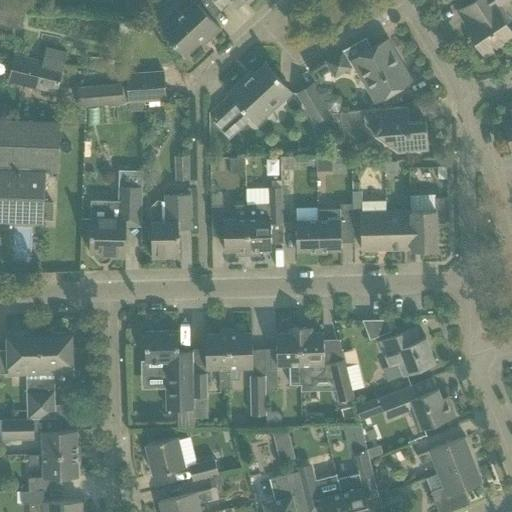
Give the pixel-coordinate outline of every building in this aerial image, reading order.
[(211,0),(213,1),(213,0),(227,0),(235,8),(245,0),(248,4),(251,0),(211,0)] [(464,27),(469,34),(485,56),(511,37),(511,33),(505,23),(509,20),(499,6),(507,0),(474,0),(460,10),(469,23),(464,27)] [(162,32),(170,41),(184,56),(205,36),(208,40),(220,29),(207,14),(195,1),(162,32)] [(330,58),(339,75),(354,67),(375,103),(411,82),(386,39),(364,52),(358,42),(330,58)] [(45,47),(41,64),(61,69),(65,52),(45,47)] [(15,57),(9,81),(55,92),(57,86),(61,69),(41,64),(15,57)] [(227,93),(241,108),(256,125),(291,92),(265,63),(246,81),(244,78),(227,93)] [(124,74),(125,87),(127,102),(142,101),(165,100),(164,72),(124,74)] [(297,93),(315,124),(330,114),(312,84),(297,93)] [(127,102),(125,87),(99,89),(99,87),(79,89),(81,106),(127,102)] [(363,110),(364,125),(397,153),(428,150),(425,120),(402,122),(400,107),(363,110)] [(331,115),(332,133),(342,133),(342,127),(350,126),(355,121),(354,111),(339,112),(340,114),(331,115)] [(62,114),(61,122),(85,123),(85,115),(62,114)] [(0,221),(34,222),(43,223),(43,219),(51,219),(52,203),(44,203),(45,172),(57,172),(59,122),(0,119),(0,221)] [(346,163),(345,151),(334,152),(334,163),(346,163)] [(174,156),(175,180),(189,180),(189,155),(174,156)] [(316,165),(316,157),(281,157),(281,170),(305,170),(305,165),(316,165)] [(319,157),(316,157),(316,165),(316,171),(332,171),(332,157),(319,157)] [(385,170),(397,170),(397,162),(385,162),(385,170)] [(446,166),(438,166),(438,179),(447,179),(446,166)] [(141,227),(141,207),(142,187),(118,186),(117,202),(91,201),(90,218),(89,253),(125,254),(126,226),(141,227)] [(267,205),(244,205),(247,255),(259,255),(259,250),(271,249),(270,238),(283,237),(281,187),(267,188),(267,205)] [(352,191),(353,208),(361,208),(361,190),(352,191)] [(165,195),(165,221),(150,222),(151,258),(179,257),(178,229),(190,229),(190,194),(165,195)] [(411,246),(411,249),(411,251),(436,250),(436,223),(435,211),(435,198),(415,198),(415,211),(409,211),(411,246)] [(443,198),(435,198),(435,211),(443,210),(443,198)] [(361,250),(386,249),(384,212),(383,201),(361,201),(362,212),(360,212),(361,250)] [(210,205),(210,215),(222,215),(222,205),(210,205)] [(247,255),(244,205),(235,205),(236,219),(222,219),(223,251),(235,250),(235,256),(247,255)] [(443,210),(435,211),(436,223),(444,223),(443,210)] [(340,211),(316,212),(316,220),(319,253),(327,253),(327,250),(341,250),(340,230),(340,219),(340,211)] [(386,249),(411,249),(411,246),(409,211),(384,212),(386,249)] [(316,220),(295,220),(296,231),(296,251),(310,250),(310,254),(319,253),(316,220)] [(392,319),(386,320),(391,330),(395,329),(392,319)] [(362,320),(362,321),(369,339),(391,331),(391,330),(386,320),(362,320)] [(383,368),(389,380),(435,363),(425,337),(420,339),(415,327),(379,341),(389,365),(383,368)] [(302,384),(299,328),(287,328),(287,334),(276,334),(276,366),(289,365),(290,384),(302,384)] [(311,328),(299,328),(302,384),(310,383),(310,376),(314,376),(323,370),(322,365),(323,365),(323,333),(311,333),(311,328)] [(230,378),(229,330),(219,330),(220,334),(205,334),(205,354),(206,369),(218,369),(218,387),(229,386),(229,378),(230,378)] [(236,330),(229,330),(230,378),(239,377),(239,368),(252,368),(252,353),(251,333),(236,334),(236,330)] [(144,332),(145,362),(142,362),(142,375),(166,374),(167,410),(193,409),(192,352),(178,352),(178,331),(144,332)] [(49,337),(39,337),(42,419),(56,418),(55,390),(50,390),(50,378),(54,378),(54,373),(72,372),(71,336),(66,336),(66,332),(49,333),(49,337)] [(26,391),(27,419),(34,419),(42,419),(39,337),(29,337),(29,333),(12,334),(12,337),(7,338),(8,374),(26,373),(26,378),(30,378),(31,390),(26,391)] [(87,349),(75,349),(75,360),(87,360),(87,349)] [(328,363),(337,399),(353,396),(344,359),(328,363)] [(265,375),(265,389),(277,389),(276,370),(265,370),(265,375)] [(193,373),(193,383),(194,383),(194,397),(206,397),(205,383),(206,383),(206,373),(193,373)] [(265,389),(265,375),(249,376),(250,415),(266,415),(266,412),(265,389)] [(360,420),(384,411),(386,419),(409,411),(416,430),(455,415),(448,396),(441,398),(437,388),(416,397),(411,385),(355,407),(360,420)] [(276,412),(266,412),(266,415),(266,427),(282,426),(281,417),(276,412)] [(34,433),(34,419),(27,419),(2,420),(2,440),(18,440),(18,434),(34,433)] [(41,431),(41,453),(41,455),(77,454),(76,430),(41,431)] [(289,430),(274,434),(280,455),(295,451),(289,430)] [(145,445),(152,475),(185,467),(178,437),(145,445)] [(432,459),(438,473),(472,460),(464,437),(429,450),(429,451),(417,455),(420,463),(432,459)] [(338,482),(345,511),(369,511),(366,499),(378,496),(367,451),(354,454),(359,474),(337,480),(338,482)] [(401,452),(390,456),(393,463),(403,459),(401,452)] [(41,455),(41,453),(29,454),(29,463),(41,463),(42,478),(77,477),(77,454),(41,455)] [(189,466),(192,480),(217,474),(214,460),(189,466)] [(464,489),(481,483),(472,460),(438,473),(443,487),(430,492),(438,511),(446,511),(470,503),(464,489)] [(296,467),(297,472),(307,511),(306,511),(315,511),(321,511),(345,511),(338,482),(316,488),(309,464),(296,467)] [(301,511),(307,511),(297,472),(270,478),(276,500),(262,502),(264,511),(301,511)] [(219,475),(210,478),(212,487),(222,485),(219,475)] [(29,478),(29,491),(39,491),(39,477),(29,478)] [(159,501),(161,511),(200,511),(198,502),(212,499),(210,489),(195,492),(159,501)] [(394,491),(384,496),(388,505),(398,500),(394,491)] [(81,511),(81,501),(44,502),(44,503),(29,503),(29,511),(81,511)]
